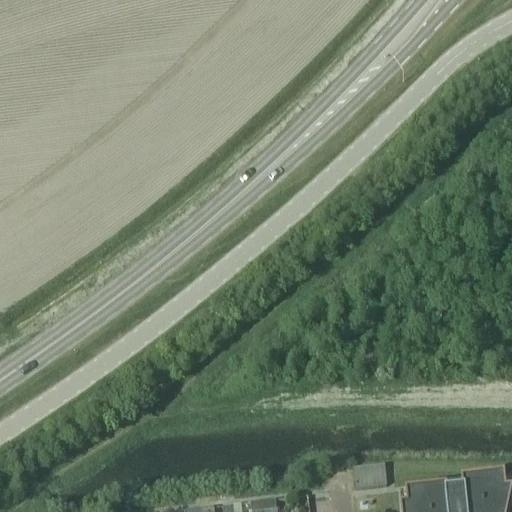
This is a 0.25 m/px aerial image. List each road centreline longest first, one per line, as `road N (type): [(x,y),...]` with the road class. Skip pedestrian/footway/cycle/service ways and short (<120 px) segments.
road 1 (unclassified): [(0,435),(180,307),(443,67),(511,21)]
road 2 (primary): [(0,379),(97,313),(280,158)]
road 3 (primary): [(280,158),(309,145),(455,0)]
road 4 (primary): [(420,0),(280,158)]
